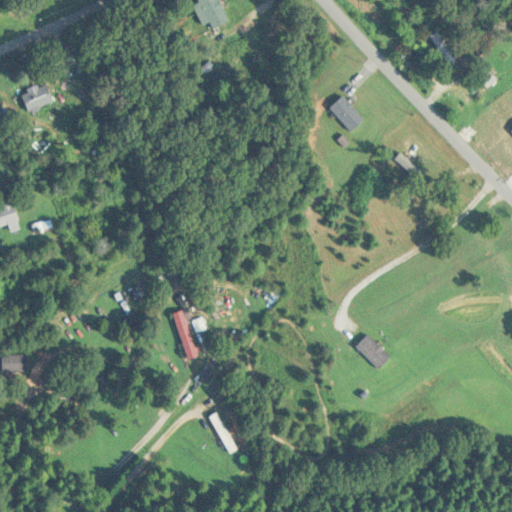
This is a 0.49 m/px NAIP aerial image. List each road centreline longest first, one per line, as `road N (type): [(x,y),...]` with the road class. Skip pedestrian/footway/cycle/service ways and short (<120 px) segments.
road 1 (residential): [(511,193),(327,0)]
road 2 (residential): [(0,48),(112,0)]
